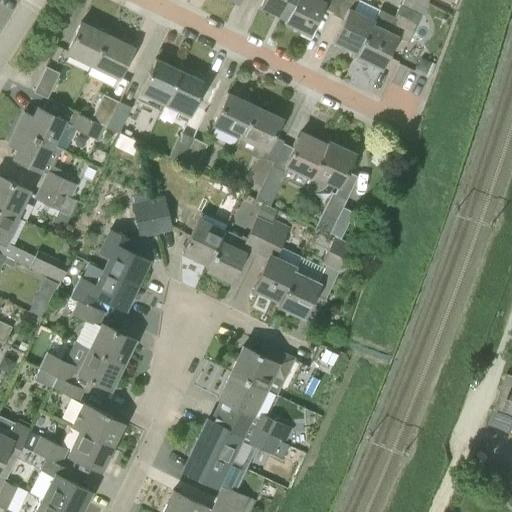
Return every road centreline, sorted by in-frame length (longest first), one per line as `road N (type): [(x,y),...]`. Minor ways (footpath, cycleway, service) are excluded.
road 1 (residential): [(118,511),(159,423),(180,329),(199,313),(223,314),(296,348)]
road 2 (residential): [(398,122),(147,0)]
road 3 (unclassified): [(465,441),(511,324)]
